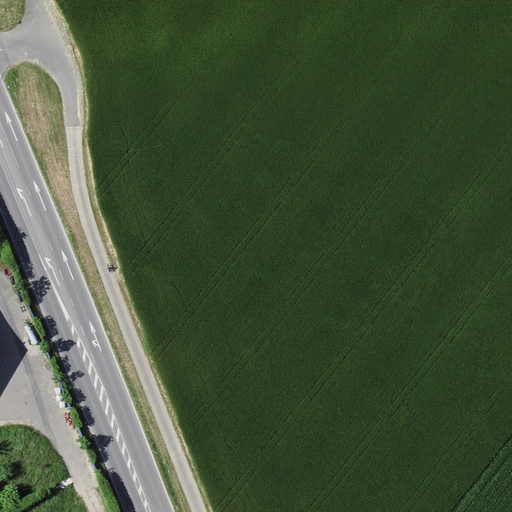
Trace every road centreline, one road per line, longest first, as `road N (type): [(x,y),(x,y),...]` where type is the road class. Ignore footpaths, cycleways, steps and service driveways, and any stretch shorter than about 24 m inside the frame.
road 1 (track): [(36,0),(69,78),(71,168),(83,215),(199,511)]
road 2 (secondary): [(144,511),(0,159)]
road 3 (track): [(100,511),(0,327)]
